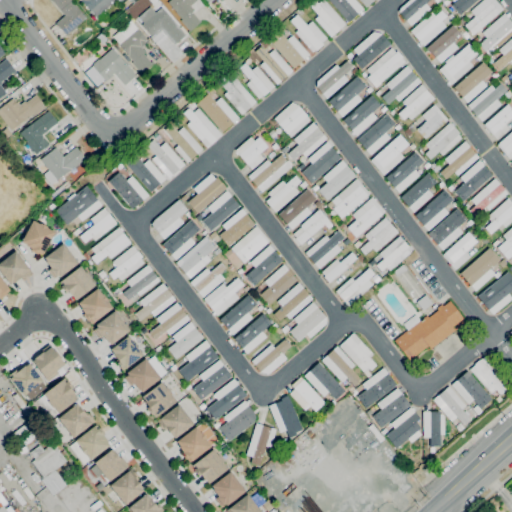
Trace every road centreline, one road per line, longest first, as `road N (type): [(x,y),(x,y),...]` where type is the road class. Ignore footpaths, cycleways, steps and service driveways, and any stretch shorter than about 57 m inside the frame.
road 1 (residential): [(195,511),(56,322),(40,311),(0,345)]
road 2 (residential): [(92,115),(114,131),(137,120),(274,0)]
road 3 (residential): [(5,0),(92,115)]
